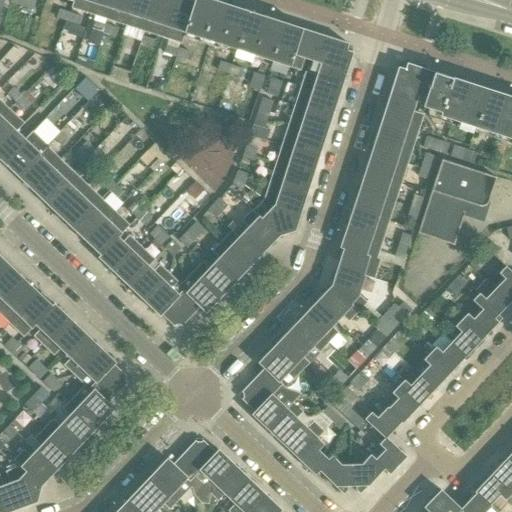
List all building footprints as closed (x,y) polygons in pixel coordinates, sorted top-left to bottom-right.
[(30,0),(23,0),(21,6),(33,10),(36,2),(30,0)] [(74,0),(71,8),(89,14),(94,0),(74,0)] [(94,0),(89,14),(107,20),(114,0),(94,0)] [(114,0),(107,20),(125,26),(134,0),(114,0)] [(134,0),(125,26),(143,31),(154,0),(134,0)] [(154,0),(143,31),(161,37),(174,0),(154,0)] [(182,32),(182,33),(192,2),(185,0),(174,0),(161,37),(178,43),(182,32)] [(182,33),(208,41),(221,3),(212,0),(193,0),(192,2),(182,33)] [(208,41),(235,50),(248,12),(221,3),(208,41)] [(56,18),(68,21),(70,13),(59,9),(56,18)] [(235,50),(261,58),(274,20),(248,12),(235,50)] [(70,13),(68,21),(79,25),(82,17),(70,13)] [(261,58),(287,67),(300,29),(274,20),(261,58)] [(92,29),(104,33),(106,25),(95,21),(92,29)] [(106,25),(104,33),(115,37),(118,28),(106,25)] [(303,58),(312,61),(321,35),(300,29),(287,67),(299,71),(303,58)] [(319,63),(315,75),(342,84),(352,53),(345,50),(347,44),(321,35),(312,61),(319,63)] [(143,36),(140,45),(151,48),(154,40),(143,36)] [(164,53),(176,56),(178,48),(167,44),(164,53)] [(178,48),(176,56),(187,60),(190,52),(178,48)] [(217,70),(229,73),(231,65),(220,62),(217,70)] [(406,63),(403,70),(416,96),(424,99),(421,107),(425,108),(436,73),(406,63)] [(231,65),(229,73),(240,77),(243,69),(231,65)] [(397,67),(385,104),(412,112),(416,96),(403,70),(397,67)] [(248,88),(259,91),(264,76),(253,72),(248,88)] [(304,72),(298,91),(336,102),(342,84),(315,75),(304,72)] [(511,97),(436,73),(425,108),(439,113),(438,116),(511,139),(511,97)] [(266,94),(274,96),(276,97),(282,82),(271,79),(266,94)] [(153,84),(151,90),(162,94),(166,84),(159,81),(153,84)] [(6,93),(15,102),(21,95),(13,87),(6,93)] [(298,91),(292,109),(330,120),(336,102),(298,91)] [(21,95),(15,102),(24,110),(30,104),(21,95)] [(262,98),(256,115),(266,119),(272,101),(262,98)] [(0,122),(11,111),(0,100),(0,122)] [(385,104),(380,121),(416,133),(422,115),(412,112),(385,104)] [(292,109),(287,126),(324,139),(330,120),(292,109)] [(0,156),(20,135),(18,134),(16,131),(23,123),(11,111),(0,122),(0,156)] [(266,119),(256,115),(253,121),(264,125),(266,119)] [(380,121),(374,138),(411,150),(416,133),(380,121)] [(45,130),(53,138),(59,132),(51,124),(45,130)] [(287,126),(281,145),(318,157),(324,139),(287,126)] [(0,156),(0,160),(17,177),(46,147),(45,146),(46,145),(31,131),(24,139),(20,135),(0,156)] [(59,132),(53,138),(62,147),(68,140),(59,132)] [(422,147),(433,151),(437,140),(425,136),(422,147)] [(374,138),(369,155),(405,167),(411,150),(374,138)] [(437,140),(433,151),(445,155),(449,144),(437,140)] [(245,145),(243,153),(253,157),(256,149),(245,145)] [(281,145),(275,163),(312,175),(318,157),(281,145)] [(449,156),(461,160),(465,149),(453,145),(449,156)] [(17,177),(31,190),(60,160),(46,147),(17,177)] [(465,149),(461,160),(472,164),(476,153),(465,149)] [(72,156),(80,164),(87,158),(78,150),(72,156)] [(253,157),(243,153),(240,161),(251,164),(253,157)] [(424,153),(421,165),(431,168),(435,157),(424,153)] [(369,155),(363,173),(400,184),(405,167),(369,155)] [(87,158),(80,164),(89,173),(95,167),(87,158)] [(488,169),(496,172),(499,161),(492,158),(488,169)] [(31,190),(44,203),(73,173),(60,160),(31,190)] [(488,202),(488,201),(491,190),(495,178),(441,160),(417,233),(417,234),(453,245),(463,216),(463,214),(471,217),(475,206),(476,206),(477,206),(479,207),(481,207),(482,206),(484,206),(485,205),(486,204),(487,203),(488,202)] [(275,163),(269,181),(306,194),(312,175),(275,163)] [(431,168),(421,165),(417,176),(428,180),(431,168)] [(237,171),(234,178),(244,182),(247,175),(237,171)] [(44,203),(58,216),(87,186),(73,173),(44,203)] [(363,173),(357,190),(394,202),(400,184),(363,173)] [(99,182),(108,191),(114,184),(105,176),(99,182)] [(244,182),(234,178),(231,185),(241,190),(244,182)] [(269,181),(263,198),(300,212),(306,194),(269,181)] [(194,182),(185,192),(194,200),(203,191),(194,182)] [(114,184),(108,191),(116,199),(123,193),(114,184)] [(87,186),(58,216),(72,229),(101,199),(87,186)] [(357,190),(352,207),(389,219),(394,202),(357,190)] [(121,204),(116,199),(108,191),(101,199),(72,229),(85,242),(114,212),(121,204)] [(413,195),(410,206),(419,209),(422,198),(413,195)] [(218,198),(213,204),(221,212),(227,206),(218,198)] [(263,198),(251,210),(278,236),(294,231),(300,212),(263,198)] [(127,209),(135,218),(142,211),(133,203),(127,209)] [(221,212),(213,204),(207,210),(215,217),(221,212)] [(419,209),(410,206),(406,218),(415,221),(419,209)] [(352,207),(346,226),(382,238),(389,219),(352,207)] [(247,227),(243,232),(263,251),(278,236),(251,210),(251,211),(250,211),(241,221),(247,227)] [(142,211),(135,218),(144,226),(150,219),(142,211)] [(99,255),(117,237),(121,233),(120,233),(128,225),(114,212),(85,242),(99,255)] [(195,222),(184,234),(192,242),(203,230),(195,222)] [(168,237),(164,233),(157,226),(149,234),(161,245),(168,237)] [(339,248),(342,249),(378,261),(379,259),(376,258),(377,254),(382,238),(346,226),(340,242),(339,248)] [(231,230),(221,240),(249,267),(263,251),(243,232),(237,237),(231,230)] [(401,233),(397,245),(406,248),(410,236),(401,233)] [(192,242),(184,234),(178,240),(187,248),(192,242)] [(97,257),(113,273),(140,246),(128,235),(122,241),(117,237),(99,255),(97,257)] [(172,240),(164,248),(173,257),(181,249),(172,240)] [(218,258),(213,263),(234,282),(249,267),(221,240),(211,251),(218,258)] [(490,242),(485,247),(493,255),(499,249),(490,242)] [(406,248),(397,245),(393,256),(402,259),(406,248)] [(113,273),(128,287),(148,266),(147,266),(154,259),(140,246),(113,273)] [(493,255),(485,247),(479,253),(487,261),(493,255)] [(342,249),(337,266),(373,278),(378,261),(342,249)] [(0,275),(9,266),(0,257),(0,275)] [(201,261),(192,271),(219,298),(234,282),(213,263),(208,268),(201,261)] [(128,287),(143,301),(169,274),(159,264),(152,271),(148,266),(128,287)] [(0,275),(0,303),(23,279),(9,266),(0,275)] [(337,266),(330,285),(357,311),(358,311),(366,303),(358,295),(364,276),(373,279),(373,278),(337,266)] [(503,279),(493,288),(508,302),(511,298),(511,273),(504,266),(497,273),(503,279)] [(192,271),(180,284),(177,325),(179,325),(181,326),(199,307),(205,313),(219,298),(192,271)] [(169,274),(143,301),(159,316),(161,314),(173,327),(175,325),(177,325),(180,284),(169,274)] [(458,275),(452,281),(460,290),(466,283),(458,275)] [(0,303),(0,315),(8,323),(37,293),(23,279),(0,303)] [(460,290),(452,281),(446,288),(454,295),(460,290)] [(471,300),(480,309),(496,323),(500,319),(496,315),(508,302),(493,288),(488,284),(486,286),(491,291),(484,298),(478,293),(471,300)] [(330,285),(316,301),(337,320),(336,322),(342,328),(357,311),(330,285)] [(22,337),(30,328),(51,306),(37,293),(8,323),(22,337)] [(316,301),(301,316),(329,342),(338,332),(331,326),(336,322),(337,320),(316,301)] [(402,302),(397,308),(406,316),(411,310),(402,302)] [(33,336),(42,345),(68,318),(53,304),(51,306),(30,328),(30,329),(34,325),(39,330),(33,336)] [(377,330),(386,338),(400,322),(406,316),(397,308),(393,304),(373,326),(377,330)] [(427,308),(421,314),(429,322),(435,316),(427,308)] [(466,313),(459,320),(480,340),(486,334),(486,333),(496,323),(480,309),(472,318),(466,313)] [(429,322),(421,314),(415,320),(424,328),(429,322)] [(301,316),(286,332),(313,357),(314,358),(319,353),(318,353),(329,342),(301,316)] [(58,349),(63,354),(83,333),(68,318),(42,345),(52,355),(58,349)] [(459,332),(450,341),(465,355),(474,346),(475,345),(480,340),(459,320),(453,326),(459,332)] [(377,330),(362,345),(370,353),(386,338),(377,330)] [(286,332),(271,347),(299,373),(309,363),(308,362),(313,357),(286,332)] [(63,365),(72,375),(99,347),(83,333),(63,354),(69,359),(63,365)] [(3,345),(9,351),(17,343),(11,337),(3,345)] [(391,338),(385,344),(393,352),(399,346),(391,338)] [(434,347),(429,352),(450,372),(454,367),(455,366),(465,355),(450,341),(440,351),(434,347)] [(17,343),(9,351),(15,357),(23,348),(17,343)] [(393,352),(385,344),(379,351),(388,358),(393,352)] [(370,353),(362,345),(355,352),(364,360),(370,353)] [(72,375),(83,385),(86,383),(107,403),(126,384),(124,383),(124,378),(125,377),(113,365),(115,363),(99,347),(72,375)] [(257,363),(263,369),(285,388),(299,373),(271,347),(257,363)] [(427,365),(418,375),(433,389),(443,379),(450,372),(429,352),(421,360),(427,365)] [(339,370),(333,376),(341,384),(347,377),(355,368),(345,359),(342,363),(344,364),(339,370)] [(27,368),(39,379),(47,371),(35,360),(27,368)] [(403,380),(396,387),(416,407),(433,389),(418,375),(411,368),(408,371),(416,377),(408,385),(403,380)] [(250,414),(266,429),(292,402),(300,394),(285,388),(263,369),(241,392),(242,393),(242,398),(241,399),(254,411),(250,414)] [(360,371),(354,377),(362,385),(368,379),(360,371)] [(42,382),(52,392),(53,392),(61,384),(50,374),(42,382)] [(341,384),(333,376),(327,382),(336,390),(341,384)] [(362,385),(354,377),(348,383),(356,391),(362,385)] [(83,385),(71,398),(99,424),(114,409),(107,403),(86,383),(83,385)] [(338,394),(342,398),(352,407),(360,399),(345,386),(338,394)] [(40,387),(34,394),(43,402),(49,395),(40,387)] [(396,398),(387,407),(402,422),(416,407),(396,387),(390,393),(396,398)] [(315,395),(324,402),(330,396),(321,388),(315,395)] [(43,402),(34,394),(24,405),(32,412),(43,402)] [(367,423),(383,438),(385,437),(399,421),(401,423),(402,422),(387,407),(377,418),(370,411),(364,417),(352,407),(342,398),(338,394),(330,403),(360,431),(367,423)] [(68,415),(63,421),(83,440),(99,424),(71,398),(61,408),(68,415)] [(266,429),(282,445),(301,423),(296,418),(303,412),(292,402),(266,429)] [(320,413),(331,423),(337,416),(327,406),(320,413)] [(337,416),(331,423),(338,429),(344,423),(337,416)] [(51,418),(41,429),(69,455),(83,440),(63,421),(58,425),(51,418)] [(14,420),(9,426),(17,434),(23,428),(14,420)] [(282,445),(297,458),(316,438),(323,431),(312,421),(306,428),(301,423),(282,445)] [(17,434),(9,426),(3,432),(11,440),(17,434)] [(39,445),(34,450),(55,470),(69,455),(41,429),(32,439),(39,445)] [(369,454),(368,455),(382,468),(387,472),(386,473),(387,473),(388,474),(389,473),(390,473),(390,472),(403,458),(404,458),(404,457),(405,456),(404,455),(403,455),(385,437),(383,438),(377,444),(383,449),(374,459),(369,454)] [(314,475),(319,470),(331,456),(330,455),(327,459),(317,450),(323,444),(316,438),(297,458),(314,475)] [(194,441),(172,464),(203,493),(232,463),(217,449),(214,452),(202,440),(200,442),(196,442),(194,441)] [(13,460),(19,466),(40,486),(55,470),(34,450),(29,456),(23,450),(13,460)] [(360,464),(350,464),(350,485),(355,485),(355,490),(357,492),(358,493),(359,493),(360,493),(361,492),(360,491),(382,468),(368,455),(360,464)] [(331,456),(319,470),(343,494),(346,490),(346,485),(350,485),(350,464),(340,465),(331,456)] [(166,458),(151,474),(178,499),(190,486),(193,495),(197,499),(203,493),(172,464),(166,458)] [(511,464),(505,458),(495,468),(489,475),(510,494),(511,491),(511,464)] [(232,463),(203,493),(197,499),(200,503),(207,504),(209,493),(217,501),(223,494),(228,499),(248,479),(232,463)] [(4,472),(8,483),(18,509),(36,502),(40,486),(19,466),(4,472)] [(151,474),(137,489),(157,509),(162,503),(168,509),(178,499),(151,474)] [(473,492),(475,493),(490,507),(491,506),(489,505),(498,495),(503,501),(510,494),(489,475),(483,481),(473,492)] [(245,511),(264,493),(248,479),(228,499),(233,504),(227,510),(228,511),(245,511)] [(0,481),(0,511),(8,511),(18,509),(8,483),(2,486),(0,481)] [(137,489),(122,505),(129,511),(153,511),(157,509),(137,489)] [(424,509),(427,511),(446,511),(447,511),(448,511),(457,511),(459,511),(460,509),(441,491),(441,490),(440,490),(439,490),(438,490),(438,491),(424,505),(423,506),(423,507),(423,508),(423,509),(424,509)] [(278,511),(281,510),(264,493),(245,511),(278,511)] [(475,493),(460,509),(459,511),(460,511),(484,511),(490,507),(475,493)]
